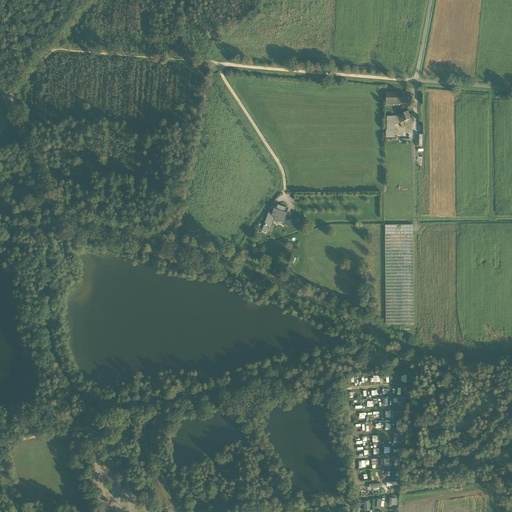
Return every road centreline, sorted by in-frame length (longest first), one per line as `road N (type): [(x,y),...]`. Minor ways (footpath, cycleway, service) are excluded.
road 1 (unclassified): [(148,511),(48,341),(44,186),(0,79)]
road 2 (track): [(52,49),(415,80)]
road 3 (track): [(41,225),(212,267)]
road 4 (track): [(492,87),(492,222)]
